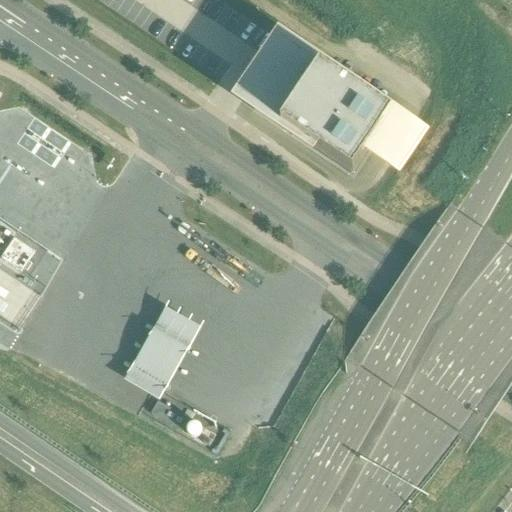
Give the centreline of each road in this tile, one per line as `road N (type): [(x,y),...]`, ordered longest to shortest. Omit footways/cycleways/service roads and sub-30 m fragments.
road 1 (tertiary): [(395,287),(0,20)]
road 2 (secondary): [(511,149),(308,511)]
road 3 (secondary): [(365,511),(511,308)]
road 4 (tertiary): [(395,287),(511,363)]
road 5 (secondary): [(112,511),(0,437)]
